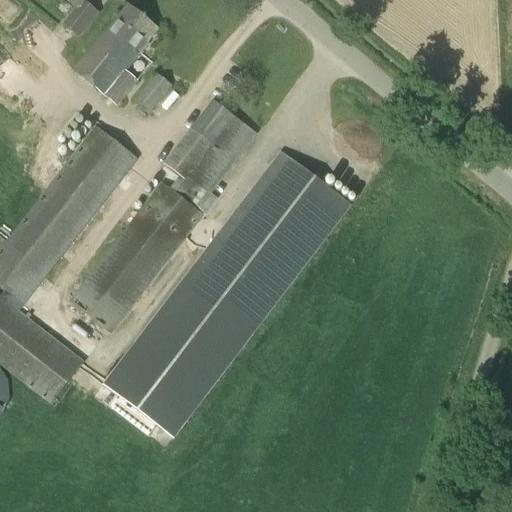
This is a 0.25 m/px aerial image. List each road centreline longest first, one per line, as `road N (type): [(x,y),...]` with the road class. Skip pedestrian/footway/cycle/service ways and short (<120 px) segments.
road 1 (unclassified): [(511,183),(287,0)]
road 2 (unclassified): [(434,511),(511,273)]
